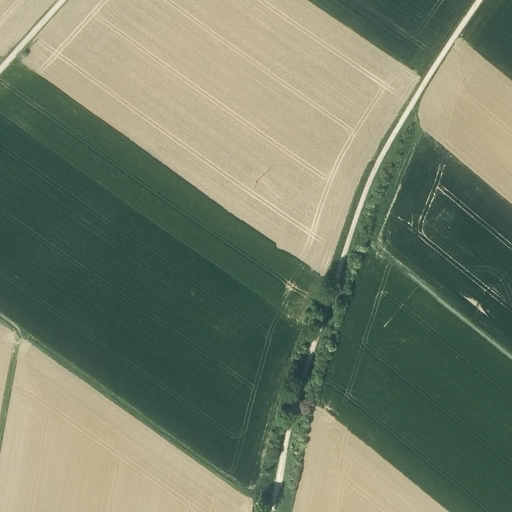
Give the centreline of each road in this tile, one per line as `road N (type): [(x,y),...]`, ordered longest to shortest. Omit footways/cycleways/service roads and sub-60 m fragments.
road 1 (track): [(480,0),(413,103),(367,197),(288,431),(272,511)]
road 2 (track): [(511,358),(383,250),(418,127),(413,103)]
road 3 (track): [(261,504),(0,322)]
road 4 (track): [(26,340),(0,481)]
